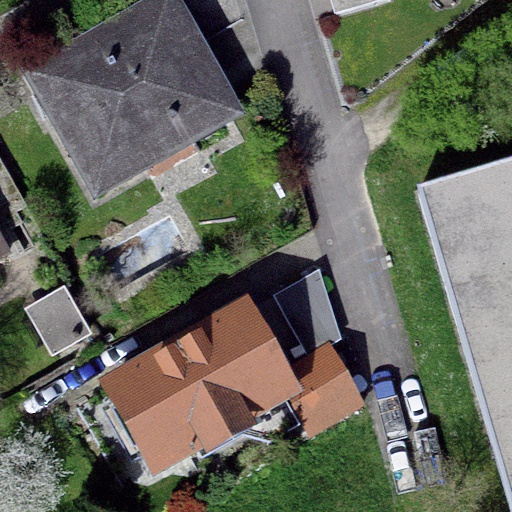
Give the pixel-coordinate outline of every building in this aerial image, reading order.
[(224,112),(156,11),(25,99),(93,200),(224,112)] [(0,251),(34,233),(0,170),(0,251)] [(511,511),(511,181),(415,213),(510,511),(511,511)] [(63,291),(31,306),(53,351),(85,335),(63,291)] [(254,335),(95,416),(140,497),(295,420),(254,335)]
